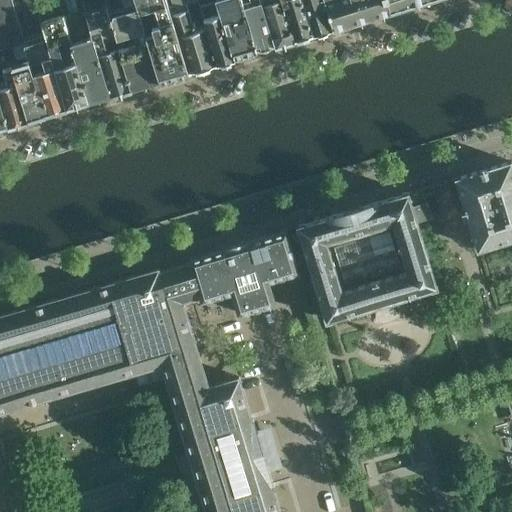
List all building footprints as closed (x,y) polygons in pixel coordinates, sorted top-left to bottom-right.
[(46,113),(11,0),(0,0),(0,50),(7,49),(28,118),(46,113)] [(67,106),(42,25),(34,0),(11,0),(46,113),(67,106)] [(110,93),(81,0),(58,0),(64,18),(89,100),(110,93)] [(132,87),(105,0),(81,0),(110,93),(132,87)] [(160,78),(136,0),(105,0),(132,87),(160,78)] [(166,0),(136,0),(160,78),(188,70),(172,14),(171,14),(166,0)] [(195,32),(185,1),(189,0),(171,0),(173,6),(178,4),(180,11),(172,14),(188,70),(217,61),(207,28),(195,32)] [(217,0),(198,0),(207,28),(217,61),(235,56),(217,0)] [(257,49),(242,0),(217,0),(235,56),(257,49)] [(275,44),(262,0),(242,0),(257,49),(275,44)] [(294,39),(283,0),(262,0),(275,44),(294,39)] [(313,33),(303,0),(283,0),(294,39),(313,33)] [(332,27),(323,0),(303,0),(313,33),(332,27)] [(323,0),(332,27),(421,0),(323,0)] [(89,100),(64,18),(42,25),(67,106),(89,100)] [(28,118),(7,49),(0,50),(0,70),(6,88),(0,89),(0,101),(7,124),(28,118)] [(511,238),(511,165),(511,161),(456,178),(478,249),(511,238)] [(304,247),(292,251),(295,259),(307,255),(327,323),(437,289),(417,222),(432,217),(423,190),(423,189),(408,193),(404,194),(377,202),(373,203),(373,204),(361,207),(359,207),(357,207),(358,208),(349,211),(349,210),(347,211),(346,211),(346,212),(333,216),(333,215),(329,217),(302,225),(298,226),(298,227),(304,247)] [(295,259),(292,251),(286,230),(284,230),(284,231),(252,240),(251,240),(249,240),(249,241),(243,243),(227,248),(226,247),(225,248),(224,248),(224,249),(191,258),(190,259),(190,260),(191,262),(172,268),(182,300),(200,295),(202,300),(232,291),(238,313),(275,302),(268,280),(298,271),(295,259)] [(280,511),(272,484),(272,483),(268,469),(278,465),(267,431),(257,434),(253,418),(252,419),(239,376),(208,386),(194,340),(195,340),(184,305),(182,300),(172,268),(160,272),(159,268),(144,273),(135,276),(135,275),(132,276),(0,315),(0,511),(280,511)]
